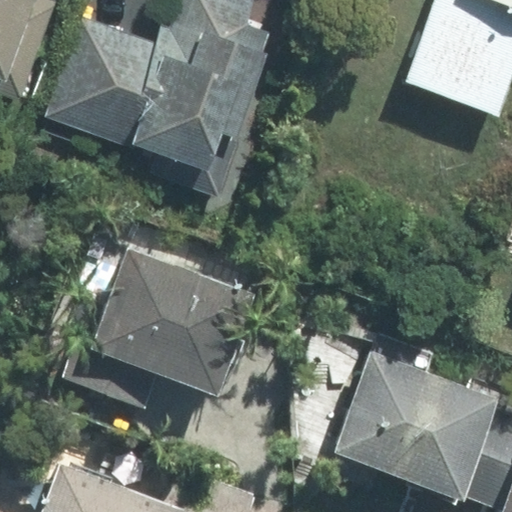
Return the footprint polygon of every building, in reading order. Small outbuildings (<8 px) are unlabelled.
[(0,0),(0,51),(17,3),(8,0),(0,0)] [(261,34),(243,27),(250,9),(227,0),(166,0),(147,49),(68,18),(30,112),(185,174),(200,136),(218,143),(261,34)] [(482,118),(511,42),(511,0),(443,0),(443,3),(433,0),(419,0),(388,81),(482,118)] [(105,255),(66,350),(189,401),(229,306),(105,255)] [(356,343),(310,457),(435,508),(482,394),(356,343)] [(511,511),(511,416),(473,511),(511,511)] [(251,511),(254,507),(146,464),(130,504),(35,466),(16,511),(251,511)]
